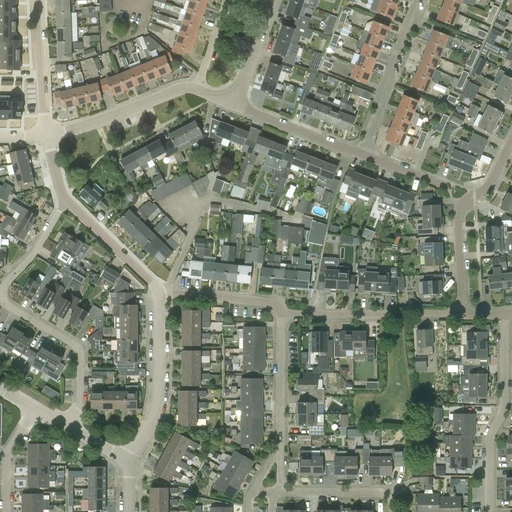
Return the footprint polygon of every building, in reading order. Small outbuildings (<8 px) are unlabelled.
[(0,0),(0,13),(16,14),(16,0),(0,0)] [(74,0),(55,0),(57,14),(70,13),(69,6),(74,5),(74,0)] [(98,0),(99,7),(100,12),(112,12),(110,0),(98,0)] [(192,0),(190,0),(187,11),(202,16),(206,4),(192,0)] [(396,7),(378,0),(374,0),(370,11),(392,20),(397,7),(396,7)] [(457,14),(461,4),(451,0),(445,0),(442,8),(457,14)] [(296,19),(294,24),(313,31),(314,28),(308,26),(311,19),(299,15),(302,6),(290,1),(285,15),(296,19)] [(172,11),(185,16),(183,23),(198,28),(202,16),(187,11),(173,7),(167,5),(165,9),(172,11)] [(493,6),(489,14),(495,16),(498,8),(493,6)] [(349,15),(351,10),(344,7),(342,12),(348,14),(349,15)] [(457,14),(442,8),(441,8),(437,20),(459,29),(464,17),(458,14),(457,14)] [(496,19),(497,19),(504,23),(508,14),(500,10),(496,19)] [(342,12),(339,21),(344,23),(348,14),(342,12)] [(0,13),(0,27),(16,28),(16,14),(0,13)] [(70,28),(70,13),(57,14),(57,28),(70,28)] [(491,24),(495,16),(489,14),(486,22),(491,24)] [(168,23),(182,27),(179,35),(194,40),(198,28),(183,23),(160,15),(158,21),(168,24),(168,23)] [(507,24),(504,23),(497,19),(494,26),(504,31),(507,24)] [(384,39),(388,27),(369,20),(364,31),(384,39)] [(336,29),(341,31),(344,23),(339,21),(336,29)] [(349,25),(344,23),(341,31),(340,35),(348,37),(351,29),(352,26),(349,25)] [(153,24),(150,30),(168,36),(170,30),(153,24)] [(294,24),(293,29),(282,26),(277,39),(297,46),(301,36),(310,40),(313,31),(294,24)] [(324,34),(331,37),(334,28),(327,25),(324,34)] [(501,37),(504,31),(494,26),(490,34),(498,38),(499,36),(501,37)] [(0,27),(0,42),(16,42),(16,41),(16,28),(0,27)] [(75,28),(70,28),(57,28),(58,43),(71,42),(71,35),(76,35),(75,28)] [(484,39),(487,34),(479,30),(476,35),(484,39)] [(384,39),(364,31),(363,31),(359,42),(379,50),(384,39)] [(454,39),(448,36),(433,31),(429,42),(444,47),(450,50),(454,39)] [(183,56),(185,51),(190,52),(194,40),(179,35),(175,47),(174,46),(172,52),(183,56)] [(334,35),(331,44),(336,46),(336,45),(342,47),(345,39),(334,35)] [(143,39),(147,48),(149,52),(161,47),(149,36),(143,39)] [(272,54),(284,57),(282,62),(294,66),(300,47),(297,46),(277,39),(272,54)] [(0,42),(0,56),(20,56),(20,41),(16,41),(16,42),(0,42)] [(363,50),(360,56),(375,61),(379,50),(359,42),(357,41),(355,47),(363,50)] [(71,43),(71,42),(58,43),(58,58),(71,57),(71,50),(83,49),(83,42),(71,43)] [(439,59),(444,47),(429,42),(425,53),(439,59)] [(506,60),(510,53),(500,49),(487,42),(483,49),(497,56),(499,56),(506,60)] [(332,56),(336,46),(331,44),(327,54),(332,56)] [(148,63),(141,66),(147,81),(159,76),(153,62),(149,52),(147,48),(143,50),(148,63)] [(83,53),(86,59),(96,55),(94,49),(83,53)] [(473,49),(469,57),(475,60),(479,52),(473,49)] [(165,57),(153,62),(159,76),(171,72),(169,67),(175,64),(170,53),(164,55),(165,57)] [(351,64),(355,65),(355,66),(371,73),(372,72),(371,72),(375,61),(360,56),(355,53),(351,64)] [(435,70),(439,59),(425,53),(420,64),(435,70)] [(309,70),(317,73),(323,56),(315,54),(309,70)] [(0,56),(0,70),(20,70),(20,56),(0,56)] [(326,56),(322,67),(331,70),(334,59),(326,56)] [(99,57),(95,59),(98,70),(103,69),(99,57)] [(471,68),(475,60),(469,57),(466,65),(471,68)] [(126,73),(118,76),(124,90),(136,86),(130,71),(125,58),(121,59),(126,73)] [(479,58),(475,67),(483,71),(487,62),(484,61),(479,58)] [(265,77),(277,81),(281,71),(290,74),(293,65),(282,62),(281,67),(269,63),(265,77)] [(441,72),(435,70),(420,64),(416,75),(432,81),(435,83),(436,83),(441,72)] [(141,66),(130,71),(136,86),(147,81),(141,66)] [(347,76),(351,78),(350,78),(367,85),(371,73),(355,66),(353,72),(349,70),(347,76)] [(463,71),(459,80),(465,82),(469,74),(463,71)] [(68,72),(56,75),(58,80),(64,78),(64,81),(70,79),(68,72)] [(310,73),(303,90),(309,92),(316,75),(310,73)] [(432,81),(416,75),(415,74),(410,87),(427,93),(432,81)] [(511,79),(504,75),(498,87),(511,93),(511,79)] [(118,76),(107,80),(106,78),(101,80),(105,92),(110,90),(112,95),(124,90),(118,76)] [(283,94),(274,91),(277,81),(265,77),(260,91),(273,95),(272,97),(281,100),(283,94)] [(493,83),(485,79),(482,84),(490,88),(493,83)] [(102,100),(100,94),(105,92),(101,80),(97,82),(97,84),(85,87),(89,103),(102,100)] [(461,90),(465,82),(459,80),(456,88),(461,90)] [(469,82),(465,89),(476,95),(480,88),(469,82)] [(370,101),(373,94),(353,86),(350,94),(370,101)] [(85,87),(73,90),(76,106),(89,103),(85,87)] [(511,98),(511,94),(511,95),(511,94),(511,93),(498,87),(493,97),(507,105),(509,99),(511,100),(511,98)] [(313,102),(306,100),(309,92),(303,90),(298,104),(303,106),(301,112),(313,117),(323,91),(318,89),(313,102)] [(473,101),(476,95),(465,89),(462,95),(473,101)] [(56,105),(62,104),(64,109),(76,106),(73,90),(60,93),(60,91),(53,92),(56,105)] [(313,117),(325,122),(332,103),(326,101),(329,94),(323,91),(313,117)] [(449,95),(446,101),(455,105),(457,99),(449,95)] [(6,96),(6,119),(21,119),(21,96),(6,96)] [(404,96),(399,107),(414,113),(418,101),(404,96)] [(325,122),(338,127),(348,101),(342,98),(339,105),(333,103),(333,104),(332,103),(325,122)] [(350,132),(355,119),(353,115),(355,112),(353,111),(352,108),(354,103),(348,101),(338,127),(350,132)] [(469,109),(477,113),(480,108),(472,104),(469,109)] [(504,115),(502,114),(502,113),(488,106),(483,117),(497,124),(499,118),(501,119),(504,115)] [(399,107),(395,118),(409,124),(414,113),(399,107)] [(477,113),(469,109),(467,115),(474,119),(477,113)] [(454,113),(452,118),(451,121),(461,126),(465,118),(454,113)] [(450,120),(451,121),(452,118),(443,115),(436,131),(442,133),(442,132),(445,133),(450,120)] [(498,126),(496,125),(497,124),(483,117),(477,128),(491,135),(494,130),(496,130),(498,126)] [(395,118),(391,129),(405,134),(409,124),(395,118)] [(188,141),(189,140),(192,146),(202,140),(201,147),(207,148),(209,136),(202,135),(195,122),(182,129),(188,141)] [(223,138),(230,141),(235,128),(221,123),(216,136),(215,137),(209,136),(207,148),(214,149),(215,142),(221,145),(223,138)] [(450,123),(442,141),(448,143),(452,132),(460,127),(450,123)] [(230,141),(243,146),(241,151),(246,153),(251,142),(246,140),(248,133),(235,128),(230,141)] [(406,135),(405,134),(391,129),(390,128),(385,141),(401,147),(406,135)] [(169,136),(171,140),(167,143),(173,155),(178,164),(185,160),(178,146),(188,141),(182,129),(169,136)] [(422,132),(419,140),(424,142),(427,134),(422,132)] [(459,169),(465,171),(464,173),(469,175),(470,173),(471,174),(476,159),(471,157),(474,152),(482,155),(487,140),(473,133),(470,140),(467,148),(465,155),(464,155),(459,169)] [(256,144),(251,142),(246,153),(247,153),(231,194),(248,201),(251,194),(245,191),(247,185),(246,185),(253,167),(255,167),(257,163),(264,165),(266,159),(256,154),(257,151),(267,155),(272,143),(259,137),(256,144)] [(421,150),(424,142),(419,140),(415,148),(421,150)] [(153,159),(166,153),(168,158),(173,155),(167,143),(162,145),(159,141),(146,147),(153,159)] [(267,155),(281,161),(280,165),(277,163),(270,182),(278,185),(281,177),(289,154),(284,152),(286,148),(272,143),(267,155)] [(148,167),(146,163),(153,159),(146,147),(133,154),(140,166),(142,170),(148,167)] [(10,153),(12,164),(28,160),(26,149),(10,153)] [(457,171),(458,169),(459,169),(464,155),(453,150),(448,165),(453,167),(453,169),(457,171)] [(289,154),(281,177),(286,179),(290,169),(297,172),(299,168),(305,170),(310,157),(296,152),(295,156),(289,154)] [(138,178),(133,170),(140,166),(133,154),(121,161),(126,172),(122,174),(127,184),(128,183),(131,187),(138,183),(136,180),(138,178)] [(305,170),(304,175),(309,176),(310,174),(318,177),(324,162),(310,157),(305,170)] [(12,164),(15,175),(31,171),(28,160),(12,164)] [(337,168),(324,162),(318,177),(317,179),(326,183),(324,187),(331,190),(334,181),(332,180),(337,168)] [(364,177),(359,175),(360,172),(349,168),(343,184),(349,186),(345,195),(356,199),(358,194),(364,177)] [(34,181),(31,171),(15,175),(18,185),(34,181)] [(207,190),(211,192),(216,179),(219,171),(214,173),(213,171),(206,175),(206,176),(209,182),(207,190)] [(187,174),(181,177),(186,188),(192,185),(192,183),(187,174)] [(152,179),(156,189),(162,186),(165,184),(161,175),(152,179)] [(206,176),(192,183),(192,185),(199,199),(204,196),(206,190),(207,190),(209,182),(206,176)] [(369,198),(370,195),(376,197),(382,181),(371,176),(370,179),(364,177),(358,194),(369,198)] [(181,177),(175,180),(180,191),(186,188),(181,177)] [(224,182),(216,179),(211,192),(220,195),(224,182)] [(175,180),(168,183),(174,194),(180,191),(175,180)] [(398,190),(393,188),(394,185),(382,181),(376,197),(380,198),(377,210),(384,213),(385,210),(389,212),(398,190)] [(168,197),(174,194),(168,183),(165,184),(162,186),(168,197)] [(104,197),(103,198),(89,184),(79,195),(94,208),(97,204),(105,211),(111,204),(104,197)] [(0,198),(6,202),(11,192),(6,189),(0,185),(0,198)] [(162,200),(168,197),(162,186),(156,189),(162,200)] [(156,203),(162,200),(156,189),(150,192),(156,203)] [(405,189),(403,192),(398,190),(389,212),(390,212),(390,213),(407,219),(416,194),(405,189)] [(321,201),(331,205),(335,194),(325,191),(321,201)] [(145,199),(147,202),(150,200),(145,193),(130,203),(132,206),(138,202),(139,203),(145,199)] [(511,195),(508,194),(500,209),(511,215),(511,213),(511,195)] [(280,197),(275,195),(270,206),(276,208),(281,197),(280,197)] [(298,203),(295,211),(304,214),(309,200),(302,198),(300,204),(298,203)] [(418,207),(422,206),(423,217),(440,216),(439,206),(436,206),(435,199),(418,200),(418,207)] [(270,208),(271,201),(258,200),(257,206),(270,208)] [(146,228),(143,224),(158,208),(153,203),(148,209),(148,208),(126,230),(135,239),(146,228)] [(219,216),(221,205),(210,204),(209,215),(219,216)] [(15,211),(20,214),(16,220),(30,228),(37,216),(18,205),(15,211)] [(118,222),(126,230),(148,208),(144,205),(137,211),(138,212),(134,216),(129,211),(118,222)] [(242,234),(243,227),(243,215),(236,214),(234,233),(242,234)] [(7,216),(2,224),(1,227),(23,240),(30,228),(16,220),(16,221),(7,216)] [(150,232),(146,228),(135,239),(143,247),(170,220),(166,216),(150,232)] [(437,234),(437,228),(440,228),(440,216),(423,217),(423,224),(417,224),(418,235),(437,234)] [(163,244),(159,240),(163,236),(164,237),(175,225),(170,220),(143,247),(152,256),(163,244)] [(289,236),(290,227),(278,226),(277,232),(277,237),(281,238),(281,239),(288,240),(289,236)] [(299,228),(290,227),(289,236),(302,238),(303,232),(303,228),(299,228)] [(507,227),(501,227),(485,228),(486,240),(502,239),(502,233),(507,233),(507,227)] [(181,248),(186,236),(179,229),(170,238),(181,248)] [(65,233),(57,245),(76,257),(77,257),(84,245),(78,242),(65,233)] [(418,256),(425,255),(442,254),(441,243),(438,243),(437,237),(420,238),(420,244),(418,244),(418,256)] [(244,267),(238,267),(237,282),(249,283),(251,262),(257,263),(258,245),(259,239),(252,238),(251,253),(246,253),(244,267)] [(511,238),(506,239),(502,239),(486,240),(486,253),(502,252),(502,251),(508,251),(507,245),(511,244),(511,238)] [(189,278),(202,279),(205,249),(206,240),(195,239),(194,248),(198,248),(198,257),(198,263),(191,262),(189,278)] [(172,253),(163,244),(152,256),(161,265),(172,253)] [(69,268),(76,257),(57,245),(50,257),(63,265),(59,271),(69,276),(71,272),(69,268)] [(221,265),(215,264),(214,280),(225,281),(228,247),(222,246),(221,265)] [(238,267),(234,266),(235,247),(228,247),(225,281),(237,282),(238,267)] [(300,258),(299,258),(296,288),(308,289),(309,273),(302,273),(303,266),(306,267),(307,259),(306,259),(307,248),(301,248),(300,258)] [(202,279),(214,280),(215,264),(216,258),(210,257),(211,249),(205,249),(202,279)] [(439,272),(439,265),(442,265),(442,254),(425,255),(425,266),(421,266),(422,273),(439,272)] [(268,255),(267,269),(261,269),(259,284),(271,286),(274,256),(268,255)] [(281,256),(274,256),(271,286),(284,287),(285,271),(286,265),(280,264),(281,256)] [(286,265),(285,271),(284,287),(296,288),(299,258),(292,257),(292,265),(286,265)] [(511,273),(507,274),(505,257),(499,258),(503,288),(503,289),(506,289),(505,288),(511,286),(511,273)] [(493,276),(488,276),(488,277),(487,277),(487,279),(488,279),(489,290),(490,290),(493,289),(494,291),(495,292),(498,292),(500,290),(499,288),(503,288),(499,258),(491,259),(493,276)] [(51,265),(47,272),(52,276),(56,269),(51,265)] [(106,266),(100,277),(114,285),(120,274),(106,266)] [(338,267),(338,271),(337,271),(336,289),(342,289),(341,293),(354,293),(355,276),(349,276),(349,267),(339,267),(339,268),(338,267)] [(357,275),(359,276),(358,293),(370,294),(370,291),(377,291),(378,274),(378,267),(366,267),(366,270),(358,269),(357,275)] [(382,294),(394,295),(395,280),(397,280),(397,269),(391,268),(389,274),(378,274),(377,291),(382,292),(382,294)] [(330,292),(331,289),(336,289),(337,271),(326,270),(325,274),(319,274),(318,291),(330,292)] [(441,294),(441,287),(444,287),(443,274),(426,275),(426,282),(422,282),(423,295),(431,294),(431,296),(431,297),(433,297),(436,297),(438,297),(440,296),(440,294),(441,294)] [(33,298),(38,301),(48,284),(51,279),(46,276),(40,285),(30,279),(21,294),(32,300),(33,298)] [(405,290),(404,276),(397,277),(397,282),(396,283),(396,291),(405,290)] [(54,299),(59,302),(62,298),(66,290),(56,284),(54,287),(48,284),(38,301),(37,303),(48,310),(54,299)] [(120,317),(141,317),(141,312),(137,312),(137,305),(129,305),(129,292),(117,292),(116,305),(113,309),(113,317),(120,317)] [(68,301),(62,298),(59,302),(53,313),(64,319),(70,308),(75,311),(78,307),(82,300),(72,294),(68,301)] [(89,313),(78,307),(75,311),(69,322),(79,328),(86,317),(93,321),(95,316),(99,309),(93,305),(89,313)] [(216,320),(224,320),(224,307),(215,308),(216,320)] [(210,311),(200,311),(183,311),(183,322),(200,322),(200,316),(210,316),(210,311)] [(95,328),(98,328),(103,328),(103,316),(95,316),(95,328)] [(137,328),(137,322),(141,322),(141,317),(120,317),(120,328),(137,328)] [(210,322),(200,322),(183,322),(183,334),(200,334),(200,327),(210,327),(210,322)] [(461,333),(467,333),(467,345),(486,346),(486,333),(479,333),(479,325),(461,325),(461,333)] [(243,327),(243,337),(265,338),(265,327),(243,327)] [(2,333),(0,336),(0,345),(1,347),(4,343),(14,349),(22,334),(13,328),(7,337),(2,333)] [(95,339),(100,339),(102,339),(102,334),(103,334),(103,328),(98,328),(98,330),(87,339),(91,344),(95,341),(95,339)] [(120,328),(120,339),(117,339),(117,340),(140,340),(140,334),(137,334),(137,328),(120,328)] [(433,355),(432,346),(432,330),(417,331),(418,347),(417,347),(417,356),(433,355)] [(333,340),(327,340),(327,332),(312,332),(312,352),(319,352),(319,369),(330,369),(330,358),(333,358),(333,340)] [(346,357),(346,350),(353,350),(353,332),(340,332),(340,342),(334,342),(334,357),(346,357)] [(374,341),(365,341),(365,332),(353,332),(353,350),(354,350),(354,357),(355,357),(356,359),(362,359),(364,357),(365,357),(365,355),(374,355),(374,341)] [(14,349),(22,353),(14,367),(21,371),(24,366),(33,351),(27,348),(33,340),(22,334),(14,349)] [(212,334),(200,334),(183,334),(182,346),(200,346),(200,339),(212,339),(212,334)] [(243,349),(265,349),(265,338),(243,337),(243,349)] [(103,344),(100,344),(100,339),(95,339),(95,341),(91,344),(91,351),(103,351),(103,344)] [(137,351),(137,344),(140,344),(140,340),(117,340),(117,351),(137,351)] [(480,366),(480,358),(486,358),(486,346),(467,345),(463,345),(463,357),(461,357),(461,362),(458,362),(458,366),(480,366)] [(41,372),(44,367),(53,352),(43,346),(38,354),(33,351),(24,366),(29,369),(31,366),(41,372)] [(243,349),(243,360),(265,360),(265,349),(243,349)] [(137,363),(140,363),(140,357),(137,357),(137,351),(117,351),(116,353),(115,355),(115,356),(115,357),(115,359),(116,362),(116,369),(125,369),(137,369),(137,363)] [(210,351),(200,351),(182,351),(182,363),(200,363),(200,356),(210,356),(210,351)] [(60,364),(60,363),(63,357),(53,352),(44,367),(54,372),(51,376),(57,380),(63,369),(59,366),(60,364)] [(426,357),(415,358),(415,372),(427,372),(426,357)] [(265,371),(265,360),(243,360),(243,371),(265,371)] [(210,363),(200,363),(182,363),(182,374),(200,374),(200,368),(210,368),(210,363)] [(460,377),(460,385),(486,386),(486,374),(477,374),(476,368),(463,368),(463,377),(460,377)] [(298,379),(298,380),(296,380),(295,381),(295,389),(296,390),(298,390),(298,391),(309,391),(309,397),(324,397),(324,389),(316,389),(316,379),(320,379),(320,373),(303,373),(303,379),(298,379)] [(210,374),(200,374),(182,374),(182,386),(200,386),(200,379),(210,379),(210,374)] [(241,378),(241,390),(262,390),(262,379),(241,378)] [(57,400),(61,393),(46,385),(42,391),(57,400)] [(476,402),(476,396),(486,396),(486,386),(460,385),(460,394),(463,394),(463,402),(476,402)] [(109,387),(109,392),(103,392),(103,412),(108,412),(108,409),(114,409),(114,392),(114,387),(109,387)] [(132,387),(132,392),(125,392),(125,412),(130,412),(130,409),(137,409),(137,392),(137,387),(132,387)] [(91,409),(98,409),(98,412),(103,412),(103,392),(97,392),(97,388),(91,388),(91,409)] [(262,400),(262,390),(241,390),(241,400),(262,400)] [(206,391),(196,391),(179,391),(179,402),(196,402),(196,396),(206,396),(206,391)] [(125,392),(114,392),(114,409),(121,409),(121,412),(125,412),(125,392)] [(298,403),(298,404),(296,404),(296,406),(295,409),(295,411),(295,414),(316,415),(316,405),(324,405),(324,397),(309,397),(309,403),(298,403)] [(262,411),(262,400),(241,400),(241,411),(262,411)] [(206,403),(196,402),(179,402),(179,414),(196,414),(196,408),(206,408),(206,403)] [(262,422),(262,411),(241,411),(241,422),(262,422)] [(206,414),(196,414),(179,414),(179,426),(196,426),(196,419),(206,419),(206,414)] [(298,426),(309,426),(309,432),(311,432),(311,435),(311,436),(318,436),(318,435),(317,435),(317,432),(324,432),(324,424),(316,424),(316,415),(295,414),(295,418),(295,420),(296,422),(296,424),(298,424),(298,426)] [(453,414),(453,425),(474,425),(474,414),(453,414)] [(241,428),(241,433),(262,433),(262,422),(241,422),(241,428)] [(474,436),(474,425),(453,425),(453,435),(450,435),(450,436),(474,436)] [(199,445),(191,440),(175,432),(170,442),(185,451),(185,450),(188,445),(197,450),(199,445)] [(262,444),(262,433),(241,433),(241,444),(262,444)] [(474,436),(450,436),(450,447),(471,447),(471,436),(474,436)] [(194,455),(185,450),(185,451),(170,442),(165,452),(180,461),(180,460),(183,455),(191,459),(194,455)] [(28,444),(28,455),(55,455),(55,450),(49,450),(49,444),(28,444)] [(450,447),(450,457),(471,457),(471,447),(450,447)] [(389,457),(380,457),(380,475),(392,475),(392,464),(398,464),(397,448),(389,448),(389,457)] [(320,449),(320,451),(311,451),(311,475),(322,475),(322,462),(328,462),(328,449),(320,449)] [(334,475),(335,475),(335,477),(337,479),(346,479),(345,451),(337,451),(337,449),(328,449),(328,462),(334,462),(334,475)] [(355,457),(346,457),(346,451),(345,451),(346,479),(354,479),(356,477),(356,475),(357,475),(357,464),(363,464),(363,449),(355,449),(355,457)] [(363,464),(369,464),(369,475),(380,475),(380,457),(380,450),(371,450),(371,449),(363,449),(363,464)] [(223,452),(221,455),(248,471),(254,462),(235,451),(232,457),(228,454),(227,455),(223,452)] [(300,475),(311,475),(311,451),(300,451),(300,475)] [(191,466),(180,460),(180,461),(165,452),(159,462),(175,471),(175,470),(178,465),(189,471),(191,466)] [(61,455),(55,455),(28,455),(28,466),(49,466),(49,460),(55,460),(61,460),(61,455)] [(228,464),(224,470),(243,481),(248,471),(221,455),(220,458),(224,461),(224,462),(228,464)] [(445,462),(450,462),(450,468),(471,469),(471,457),(450,457),(440,457),(440,460),(445,461),(445,462)] [(183,475),(175,470),(175,471),(159,462),(154,473),(169,481),(172,475),(181,480),(183,475)] [(28,466),(28,477),(55,477),(55,472),(49,472),(49,466),(28,466)] [(436,475),(445,475),(445,466),(436,466),(436,475)] [(89,467),(89,478),(105,478),(105,467),(89,467)] [(224,470),(221,475),(218,473),(217,474),(212,471),(210,474),(219,479),(238,490),(243,481),(224,470)] [(55,482),(55,477),(28,477),(28,488),(49,488),(49,482),(55,482)] [(428,490),(428,484),(429,477),(420,477),(420,484),(425,484),(425,490),(428,490)] [(105,489),(105,478),(89,478),(89,489),(105,489)] [(232,500),(238,490),(219,479),(213,489),(232,500)] [(450,487),(450,493),(450,497),(449,511),(460,511),(461,497),(455,497),(455,492),(453,492),(453,487),(450,487)] [(178,488),(168,488),(150,488),(150,499),(168,499),(168,493),(177,493),(178,488)] [(105,499),(105,489),(89,489),(89,499),(105,499)] [(22,494),(22,505),(49,505),(49,500),(43,500),(43,494),(22,494)] [(417,511),(428,511),(428,494),(417,494),(417,511)] [(438,511),(439,494),(428,494),(428,511),(438,511)] [(439,494),(438,511),(449,511),(450,497),(439,497),(439,494)] [(83,510),(89,510),(105,510),(105,499),(89,499),(89,500),(83,500),(83,510)] [(178,499),(168,499),(150,499),(150,511),(168,511),(168,505),(178,505),(178,499)]
